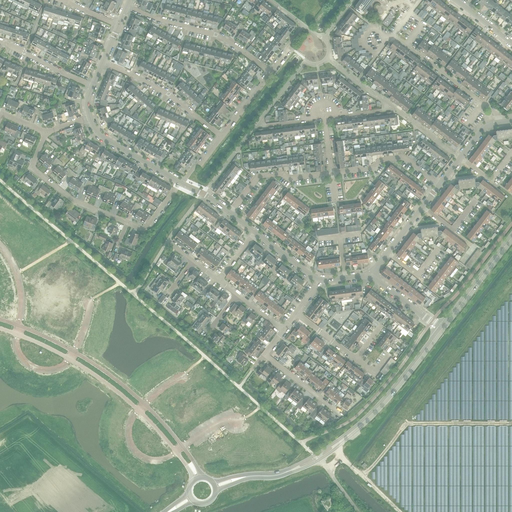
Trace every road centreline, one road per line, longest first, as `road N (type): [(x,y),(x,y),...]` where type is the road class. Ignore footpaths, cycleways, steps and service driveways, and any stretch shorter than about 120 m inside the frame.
road 1 (unclassified): [(314,455),(0,179)]
road 2 (residential): [(270,72),(212,33),(126,6)]
road 3 (secondary): [(339,442),(440,329)]
road 4 (residential): [(127,222),(74,201),(34,170),(46,131)]
road 5 (residential): [(221,137),(168,93),(102,61)]
road 6 (residential): [(331,173),(258,176),(229,212)]
road 7 (residential): [(438,185),(401,157),(331,173)]
